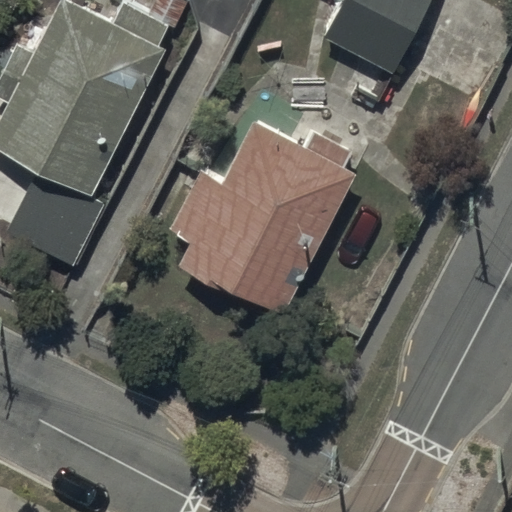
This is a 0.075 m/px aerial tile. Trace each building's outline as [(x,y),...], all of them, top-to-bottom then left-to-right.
[(0,88),(0,131),(92,177),(164,31),(158,26),(167,7),(152,0),(114,0),(113,2),(108,0),(49,0),(31,36),(13,27),(0,53),(0,85),(1,86),(0,88)] [(332,0),(321,22),(397,59),(425,0),(332,0)] [(511,0),(498,0),(495,6),(511,14),(511,0)] [(308,130),(252,103),(222,165),(200,154),(172,212),(190,222),(179,244),(217,263),(219,258),(282,289),(352,149),(343,144),(348,133),(315,116),(308,130)] [(72,249),(103,189),(37,155),(6,214),(72,249)]
